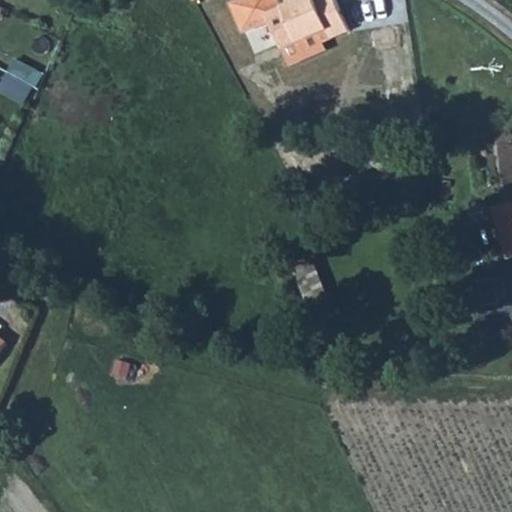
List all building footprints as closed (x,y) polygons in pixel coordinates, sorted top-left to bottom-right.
[(268,23),(246,0),(239,0),(229,5),(242,34),(268,23)] [(280,9),(276,1),(275,0),(246,0),(268,23),(271,26),(288,45),(325,28),(329,37),(346,30),(332,0),(290,0),(285,2),(287,5),(280,9)] [(271,31),(279,49),(288,45),(271,26),(271,31)] [(321,41),(329,37),(325,28),(288,45),(301,58),(324,48),(321,41)] [(301,58),(288,45),(279,49),(287,65),(301,58)] [(21,60),(6,93),(37,106),(51,73),(21,60)] [(0,355),(8,345),(0,338),(0,355)]
